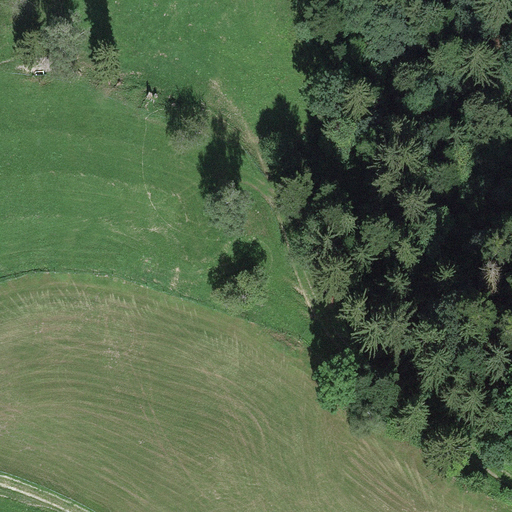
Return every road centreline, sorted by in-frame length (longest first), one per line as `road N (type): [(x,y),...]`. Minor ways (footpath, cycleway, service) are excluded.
road 1 (track): [(178,46),(238,108),(270,162),(320,319),(350,367),(511,482)]
road 2 (track): [(476,0),(488,72),(511,119)]
